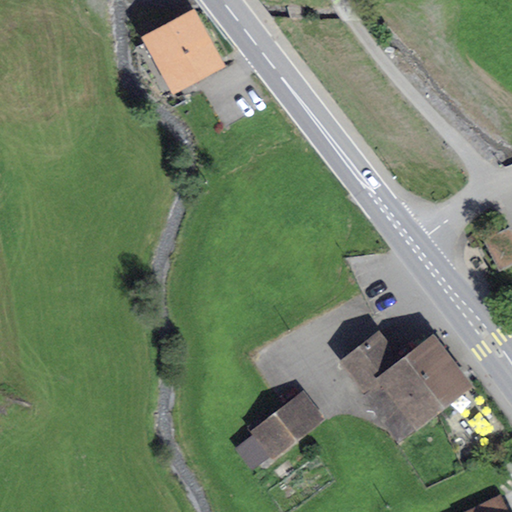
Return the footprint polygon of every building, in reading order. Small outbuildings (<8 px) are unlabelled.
[(215,59),(194,19),(158,38),(180,78),(215,59)] [(511,227),(485,239),(499,270),(511,263),(511,227)] [(433,336),(401,360),(380,332),(337,365),(398,443),(472,386),(433,336)] [(324,420),(302,392),(236,448),(250,470),(324,420)] [(503,511),(499,503),(482,511),(503,511)]
